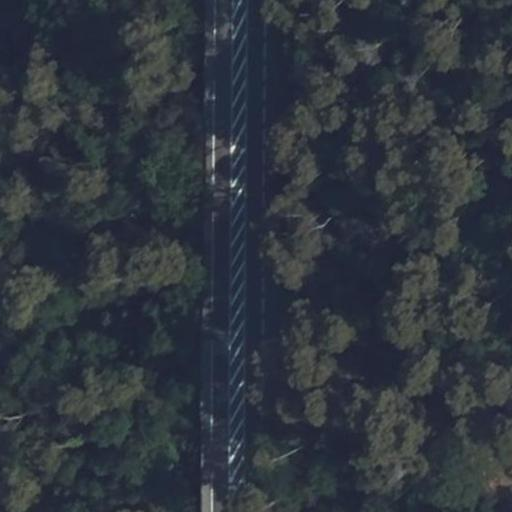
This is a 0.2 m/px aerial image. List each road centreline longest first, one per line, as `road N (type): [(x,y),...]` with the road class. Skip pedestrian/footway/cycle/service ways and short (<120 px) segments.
road 1 (primary): [(221,0),(219,511)]
road 2 (primary): [(253,511),(253,0)]
